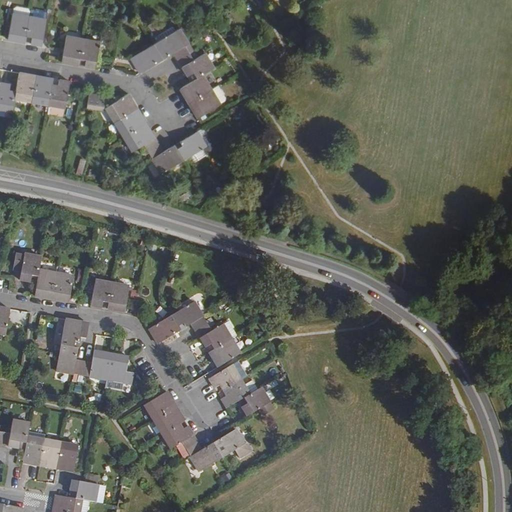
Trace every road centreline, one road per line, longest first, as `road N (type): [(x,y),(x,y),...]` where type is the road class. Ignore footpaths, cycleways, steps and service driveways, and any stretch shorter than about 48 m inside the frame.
road 1 (tertiary): [(0,178),(182,224),(380,293),(456,358),(495,440),(504,511)]
road 2 (residential): [(203,415),(182,405),(122,322),(0,301)]
road 3 (residential): [(170,118),(149,109),(135,86),(29,66),(0,47)]
